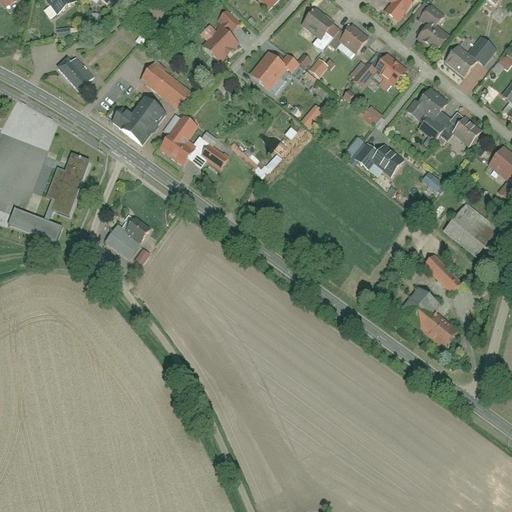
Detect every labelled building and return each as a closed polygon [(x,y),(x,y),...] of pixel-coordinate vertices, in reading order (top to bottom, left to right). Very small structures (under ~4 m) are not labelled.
[(0,0),(9,12),(23,0),(0,0)] [(74,0),(44,0),(59,21),(80,7),(74,0)] [(98,0),(110,8),(116,0),(98,0)] [(257,0),(271,14),(284,0),(257,0)] [(389,0),(387,2),(395,9),(387,17),(399,28),(407,19),(422,2),(419,0),(389,0)] [(316,12),(303,28),(321,43),(334,27),(316,12)] [(430,31),(420,44),(439,59),(451,44),(438,33),(445,24),(432,13),(422,25),(430,31)] [(245,45),(236,37),(245,28),(230,14),(219,25),(224,29),(204,52),(223,69),(245,45)] [(58,32),(59,41),(72,40),(71,31),(58,32)] [(355,31),(343,47),(359,59),(371,43),(355,31)] [(343,33),(330,49),(335,53),(348,37),(343,33)] [(318,52),(323,56),(334,42),(329,38),(318,52)] [(462,49),(449,66),(468,81),(478,68),(484,73),(499,55),(483,42),(471,56),(462,49)] [(271,57),(253,81),(273,97),(291,73),(271,57)] [(302,69),(285,57),(280,64),(296,76),(302,69)] [(313,64),(306,59),(301,66),(308,72),(313,64)] [(76,60),(60,75),(83,100),(99,84),(76,60)] [(410,76),(389,60),(378,74),(398,90),(410,76)] [(321,64),(312,75),(320,82),(329,71),(321,64)] [(363,66),(350,82),(355,86),(368,69),(363,66)] [(157,68),(144,85),(180,113),(194,96),(157,68)] [(355,87),(362,94),(377,77),(370,70),(355,87)] [(196,72),(195,83),(206,83),(206,72),(196,72)] [(87,231),(126,151),(17,82),(0,73),(0,256),(64,247),(87,231)] [(511,88),(502,101),(510,107),(511,105),(511,88)] [(351,97),(345,102),(351,108),(357,102),(351,97)] [(424,118),(431,123),(422,135),(437,146),(447,133),(444,131),(456,116),(433,98),(423,111),(417,106),(408,118),(418,126),(424,118)] [(127,135),(126,136),(146,150),(168,117),(149,104),(137,120),(125,112),(115,127),(127,135)] [(374,112),(367,120),(377,129),(384,121),(374,112)] [(460,117),(452,129),(457,133),(466,122),(460,117)] [(198,154),(189,147),(200,132),(186,122),(162,153),(186,171),(198,154)] [(468,122),(455,138),(472,152),(485,136),(468,122)] [(219,143),(208,136),(205,141),(215,149),(219,143)] [(369,148),(356,165),(370,176),(376,169),(394,183),(408,166),(387,150),(381,158),(369,148)] [(212,149),(204,160),(223,175),(231,163),(212,149)] [(511,158),(505,154),(492,171),(511,187),(511,186),(511,158)] [(510,208),(511,207),(511,188),(502,201),(510,208)] [(470,209),(447,236),(479,262),(501,234),(470,209)] [(155,237),(137,224),(129,235),(147,248),(155,237)] [(120,233),(108,248),(135,269),(146,254),(120,233)] [(440,258),(426,270),(452,297),(466,285),(440,258)] [(462,336),(438,316),(443,310),(422,292),(402,317),(448,354),(462,336)]
